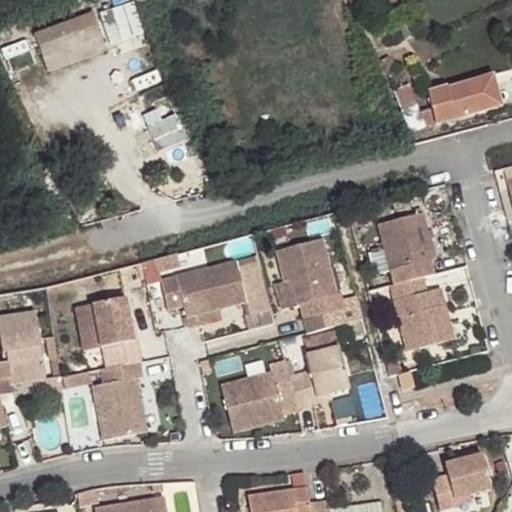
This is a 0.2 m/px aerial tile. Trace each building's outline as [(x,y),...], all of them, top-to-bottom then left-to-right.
[(141,0),(139,0),(39,28),(49,64),(152,35),(141,0)] [(459,120),(454,105),(435,110),(436,112),(420,117),(402,68),(390,73),(413,135),(459,120)] [(452,98),(454,105),(459,120),(492,110),(485,88),(452,98)] [(184,118),(142,131),(151,157),(192,144),(184,118)] [(429,282),(439,279),(436,263),(441,263),(429,216),(384,228),(396,274),(400,289),(429,282)] [(285,254),(293,286),(300,284),(306,309),(311,308),(315,324),(356,314),(352,297),(346,298),(331,243),(285,254)] [(188,309),(192,321),(225,314),(252,306),(243,265),(166,285),(172,314),(188,309)] [(400,289),(396,290),(413,355),(450,346),(441,313),(452,310),(448,293),(434,296),(429,282),(400,289)] [(300,284),(293,286),(299,311),(306,309),(300,284)] [(138,345),(131,301),(98,307),(106,351),(138,345)] [(461,343),(452,310),(441,313),(450,346),(461,343)] [(192,321),(195,332),(227,323),(225,314),(192,321)] [(0,350),(8,349),(12,368),(17,391),(18,391),(53,386),(44,317),(0,321),(0,350)] [(316,374),(296,379),(304,413),(324,408),(322,400),(337,397),(356,394),(346,351),(312,358),(316,374)] [(296,379),(292,364),(276,367),(279,378),(228,389),(239,438),(290,426),(289,417),(305,415),(304,413),(296,379)] [(145,366),(103,374),(106,389),(96,390),(107,447),(150,439),(145,409),(140,383),(149,382),(145,366)] [(12,368),(0,370),(0,383),(4,398),(18,396),(18,391),(17,391),(12,368)] [(415,388),(411,373),(400,376),(404,391),(415,388)] [(94,375),(69,380),(71,395),(96,390),(94,375)] [(0,383),(0,417),(9,415),(4,398),(0,383)] [(322,400),(324,408),(339,404),(337,397),(322,400)] [(159,406),(145,409),(150,439),(165,436),(159,406)] [(0,433),(13,430),(9,415),(0,417),(0,433)] [(462,503),(476,500),(497,495),(487,457),(453,465),(454,477),(436,481),(444,511),(453,511),(463,510),(462,503)] [(314,511),(314,506),(311,491),(251,501),(253,511),(314,511)] [(478,507),(476,500),(462,503),(463,510),(478,507)] [(175,511),(174,502),(105,511),(175,511)] [(335,511),(334,503),(314,506),(314,511),(335,511)]
